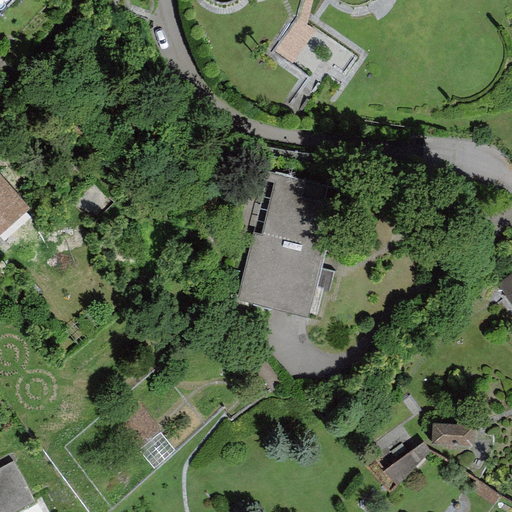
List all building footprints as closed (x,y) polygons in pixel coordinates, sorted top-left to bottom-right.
[(340,186),(277,172),(248,300),(311,314),(340,186)] [(0,176),(0,235),(29,209),(0,176)] [(160,429),(138,402),(126,412),(131,417),(117,429),(132,448),(146,436),(148,439),(160,429)] [(473,426),(432,424),(431,445),(473,446),(473,426)] [(12,461),(0,467),(0,511),(13,511),(34,501),(12,461)]
